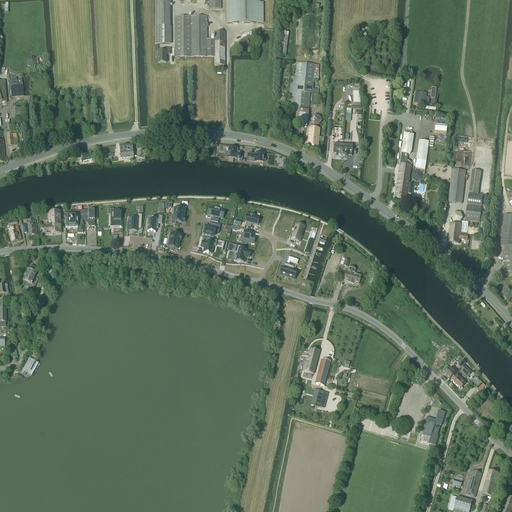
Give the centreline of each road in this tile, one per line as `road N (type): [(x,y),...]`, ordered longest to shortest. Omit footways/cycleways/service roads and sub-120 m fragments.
road 1 (secondary): [(511,322),(445,254),(300,155),(247,137),(167,132)]
road 2 (tertiary): [(511,455),(377,324),(263,285)]
road 3 (track): [(468,0),(462,80),(475,135),(465,206),(450,210),(445,254)]
road 4 (tertiary): [(183,263),(78,248),(0,252)]
road 5 (secondary): [(0,170),(96,139),(167,132)]
road 6 (track): [(323,0),(321,102),(310,113),(300,155)]
road 7 (track): [(70,0),(83,81),(105,85),(110,137)]
road 8 (track): [(267,141),(269,0)]
road 9 (track): [(147,0),(152,132)]
road 10 (track): [(372,199),(384,118),(423,124)]
